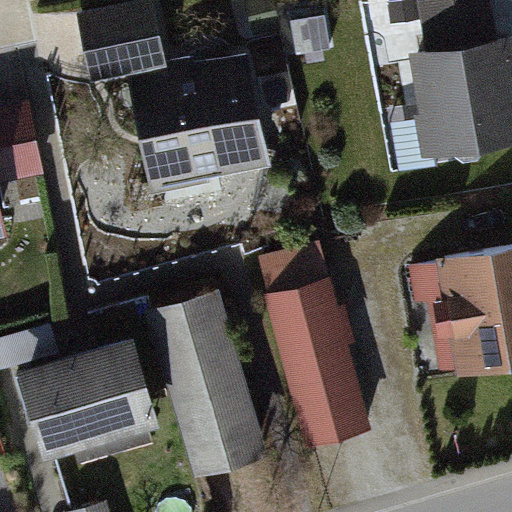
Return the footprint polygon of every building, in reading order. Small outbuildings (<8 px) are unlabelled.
[(176,0),(96,0),(90,1),(103,67),(186,51),(176,0)] [(430,0),(437,39),(503,29),(498,0),(430,0)] [(437,39),(417,42),(432,142),(511,129),(511,27),(503,29),(437,39)] [(258,46),(148,68),(169,172),(279,149),(258,46)] [(0,106),(1,112),(14,167),(48,159),(32,86),(0,93),(0,106)] [(14,167),(1,112),(0,112),(0,226),(26,220),(14,167)] [(331,232),(268,252),(322,426),(386,407),(331,232)] [(511,240),(456,250),(472,353),(511,346),(511,240)] [(158,305),(205,455),(283,430),(236,281),(158,305)] [(174,409),(151,332),(36,366),(60,444),(174,409)] [(0,369),(0,447),(20,443),(0,369)] [(129,511),(124,493),(74,508),(75,511),(129,511)]
